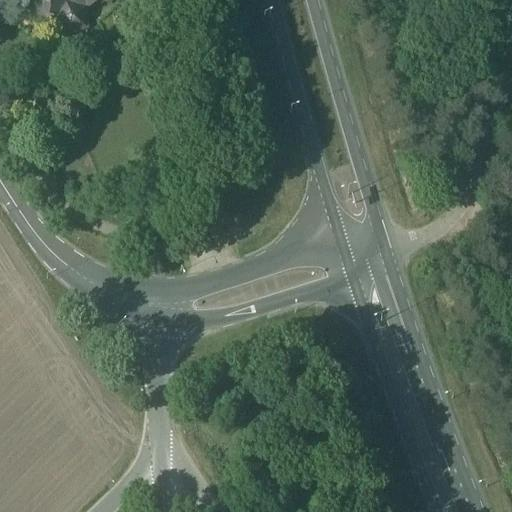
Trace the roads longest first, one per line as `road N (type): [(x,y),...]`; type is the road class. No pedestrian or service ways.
road 1 (primary): [(271,0),(350,268)]
road 2 (primary): [(479,511),(389,257)]
road 3 (primary): [(389,257),(311,0)]
road 4 (primary): [(350,268),(441,511)]
road 5 (secondary): [(161,304),(79,276),(30,230),(0,182)]
road 6 (secondary): [(161,304),(350,268)]
road 7 (unclassified): [(161,462),(161,304)]
